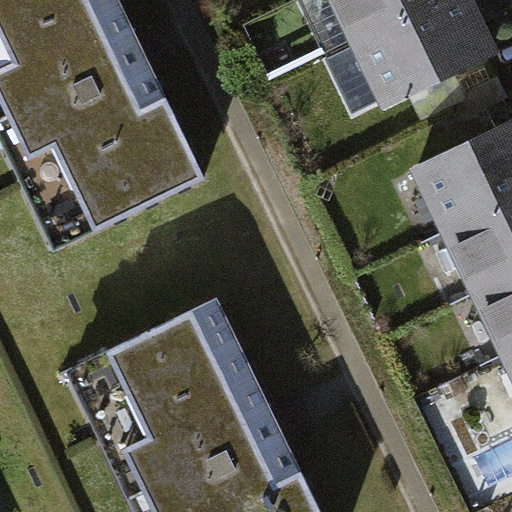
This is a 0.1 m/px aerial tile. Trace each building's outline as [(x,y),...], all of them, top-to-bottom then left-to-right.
[(116,0),(0,0),(0,126),(59,248),(203,177),(141,50),(116,0)] [(339,0),(359,41),(445,0),(339,0)] [(465,0),(445,0),(359,41),(388,102),(491,54),(465,0)] [(511,122),(420,166),(449,228),(511,198),(511,122)] [(511,198),(449,228),(478,289),(511,273),(511,198)] [(511,273),(478,289),(508,351),(511,348),(511,273)] [(215,301),(82,366),(152,511),(317,511),(275,426),(215,301)]
